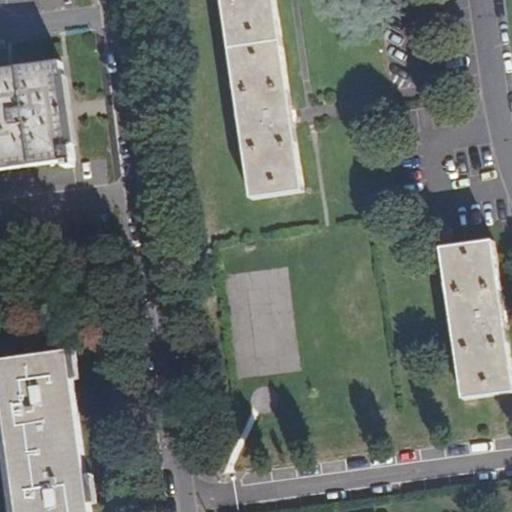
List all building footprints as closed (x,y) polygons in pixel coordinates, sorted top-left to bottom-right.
[(221,0),(252,202),(305,194),(275,0),(221,0)] [(60,61),(0,69),(0,169),(72,159),(71,144),(66,144),(57,78),(61,77),(60,61)] [(77,244),(73,268),(89,271),(92,246),(77,244)] [(511,373),(494,246),(442,254),(463,405),(511,397),(511,373)] [(90,511),(70,354),(0,361),(0,376),(1,391),(0,390),(0,427),(11,511),(90,511)]
